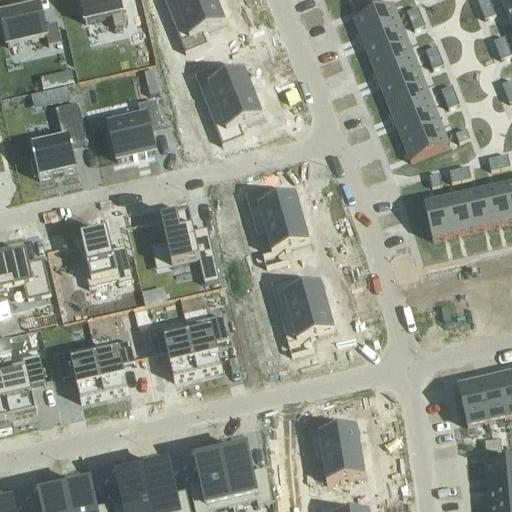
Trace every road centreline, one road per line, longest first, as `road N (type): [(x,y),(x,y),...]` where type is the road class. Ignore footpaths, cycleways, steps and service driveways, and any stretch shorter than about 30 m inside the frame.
road 1 (residential): [(408,370),(0,465)]
road 2 (residential): [(336,143),(0,220)]
road 3 (residential): [(408,370),(336,143)]
road 4 (residential): [(336,143),(278,0)]
road 5 (residential): [(428,511),(408,370)]
